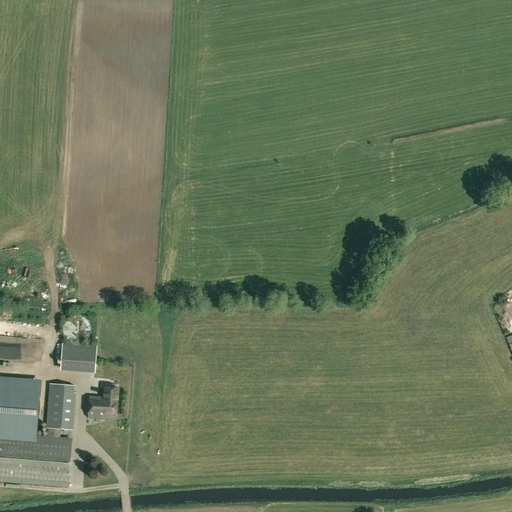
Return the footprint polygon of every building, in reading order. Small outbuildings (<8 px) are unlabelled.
[(77,316),(70,318),(67,320),(64,323),(63,325),(62,329),(63,333),(63,336),(64,338),(66,340),(68,342),(72,344),(75,345),(79,345),(84,344),(87,342),(89,338),(91,335),(92,331),(91,328),(90,324),(88,321),(86,319),(82,317),(77,316)] [(63,345),(60,371),(91,374),(93,348),(63,345)] [(46,428),(48,428),(47,437),(0,432),(0,482),(68,488),(72,439),(60,438),(61,430),(73,431),(76,394),(73,394),(74,387),(50,385),(46,428)] [(88,418),(116,420),(118,388),(105,387),(104,397),(90,396),(88,418)] [(28,409),(18,409),(18,419),(28,419),(28,409)]
